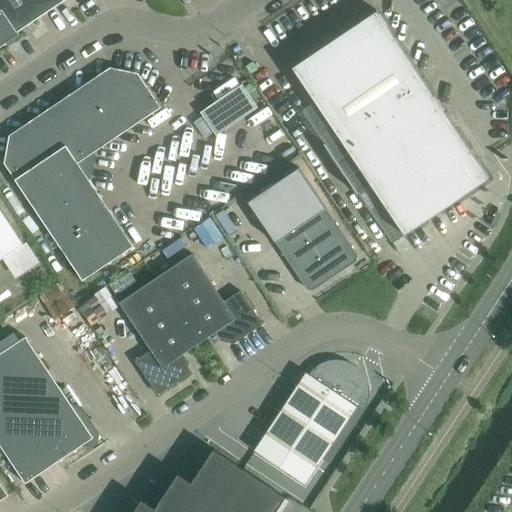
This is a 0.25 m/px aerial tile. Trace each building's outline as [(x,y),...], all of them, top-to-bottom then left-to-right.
[(0,0),(0,47),(19,35),(18,33),(67,0),(0,0)] [(300,69),(412,236),(412,237),(497,180),(385,12),(300,69)] [(137,75),(110,69),(9,137),(4,164),(15,181),(82,282),(134,247),(86,177),(88,176),(92,158),(90,156),(102,148),(160,109),(137,75)] [(200,112),(216,135),(257,108),(241,85),(200,112)] [(299,168),(247,203),(275,244),(276,243),(307,290),(313,291),(356,262),(357,256),(326,210),(327,209),(299,168)] [(0,261),(23,246),(0,211),(0,261)] [(155,279),(199,344),(218,331),(223,339),(230,340),(233,345),(262,325),(240,292),(224,302),(192,255),(155,279)] [(199,344),(155,279),(119,304),(151,352),(135,362),(157,396),(187,376),(184,371),(185,364),(180,357),(199,344)] [(96,296),(82,304),(93,322),(106,314),(96,296)] [(0,446),(25,484),(98,435),(84,414),(79,417),(25,338),(0,354),(0,446)] [(305,485),(356,408),(356,407),(363,412),(367,405),(368,396),(369,389),(367,381),(363,375),(357,368),(352,364),(345,361),(336,360),(326,361),(320,363),(313,368),(307,374),(306,374),(254,452),(305,485)] [(142,500),(133,511),(277,511),(286,499),(213,451),(191,484),(178,475),(155,509),(142,500)] [(0,502),(10,496),(0,482),(0,502)]
